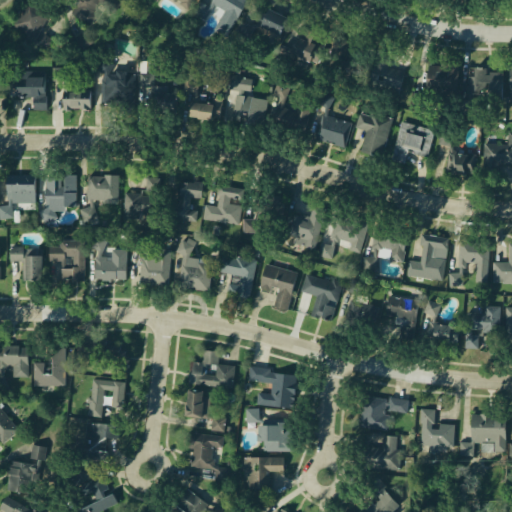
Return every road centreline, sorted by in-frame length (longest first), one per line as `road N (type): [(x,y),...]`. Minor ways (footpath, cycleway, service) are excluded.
road 1 (residential): [(0,312),(170,316),(393,368),(511,380)]
road 2 (residential): [(0,140),(210,149),(437,202),(511,209)]
road 3 (residential): [(341,0),(447,27),(511,31)]
road 4 (residential): [(170,316),(150,470)]
road 5 (residential): [(343,356),(327,476)]
